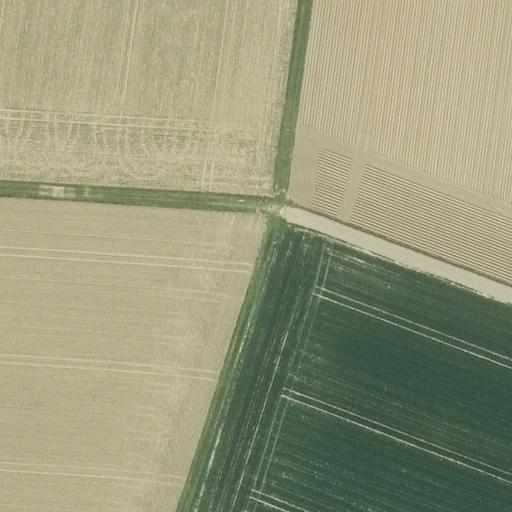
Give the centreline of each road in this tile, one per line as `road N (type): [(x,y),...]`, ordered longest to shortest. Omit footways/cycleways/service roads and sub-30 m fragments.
road 1 (track): [(183,511),(215,400),(286,212),(309,0)]
road 2 (track): [(0,195),(286,212),(511,298)]
